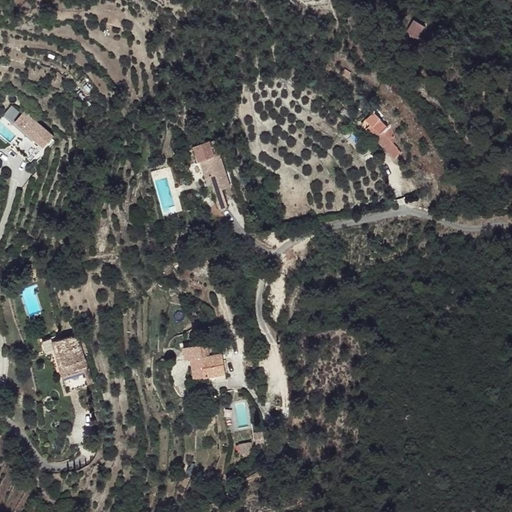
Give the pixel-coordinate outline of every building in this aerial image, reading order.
[(410,22),(404,33),(416,40),(423,29),(410,22)] [(344,69),(342,74),(349,77),(351,72),(344,69)] [(52,136),(25,109),(15,119),(24,128),(10,142),(29,160),(52,136)] [(386,126),(380,119),(373,126),(377,130),(382,135),(378,139),(382,143),(393,134),(388,124),(386,126)] [(377,130),(373,134),(378,139),(382,135),(377,130)] [(393,134),(382,143),(388,149),(397,139),(393,134)] [(215,142),(211,143),(216,157),(220,155),(215,142)] [(211,143),(195,147),(200,162),(202,162),(208,179),(212,178),(216,189),(224,209),(232,206),(226,189),(233,186),(220,155),(216,157),(211,143)] [(218,245),(206,247),(209,261),(221,259),(218,245)] [(45,276),(33,279),(35,285),(47,283),(45,276)] [(47,347),(37,349),(39,365),(46,363),(51,388),(55,387),(58,403),(84,398),(78,367),(81,366),(77,347),(69,348),(68,348),(48,351),(47,347)] [(228,349),(216,351),(218,365),(231,364),(228,349)] [(216,351),(203,354),(206,373),(232,369),(231,364),(218,365),(216,351)] [(203,354),(196,355),(199,374),(206,373),(203,354)] [(250,425),(248,403),(235,404),(237,426),(250,425)]
